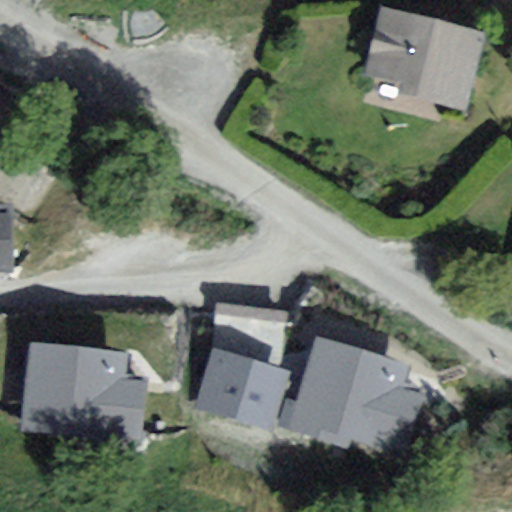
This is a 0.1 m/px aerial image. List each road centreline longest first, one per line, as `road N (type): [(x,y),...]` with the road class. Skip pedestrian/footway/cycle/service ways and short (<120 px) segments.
road 1 (residential): [(511,369),(297,210),(0,17)]
road 2 (track): [(297,210),(181,286),(0,295)]
